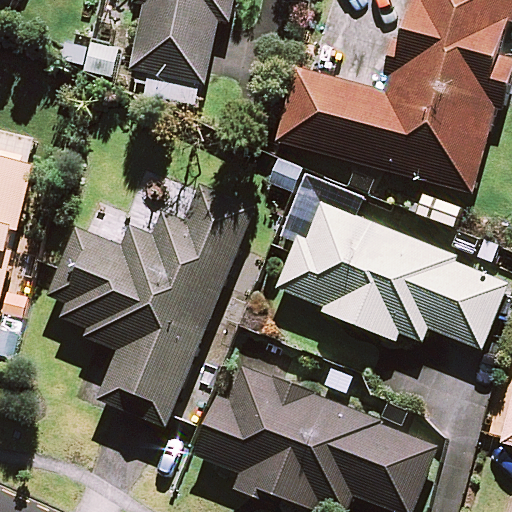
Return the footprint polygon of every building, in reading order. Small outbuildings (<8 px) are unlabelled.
[(135,0),(134,6),(147,9),(132,72),(204,89),(220,21),(230,23),(235,0),(135,0)] [(511,34),(511,0),(414,0),(389,97),(300,74),(281,145),(470,195),(511,34)] [(0,310),(40,142),(0,133),(0,310)] [(69,306),(63,321),(93,333),(90,340),(122,353),(101,403),(167,430),(257,213),(204,191),(189,227),(176,221),(165,217),(157,237),(136,229),(129,247),(81,227),(72,250),(52,299),(69,306)] [(322,314),(402,346),(405,337),(424,345),(430,330),(483,351),(511,283),(323,208),(309,244),(301,241),(280,291),(324,309),(322,314)] [(244,476),(241,483),(236,495),(267,508),(272,495),(314,511),(349,511),(355,497),(393,511),(417,511),(443,448),(235,366),(199,458),(244,476)]
